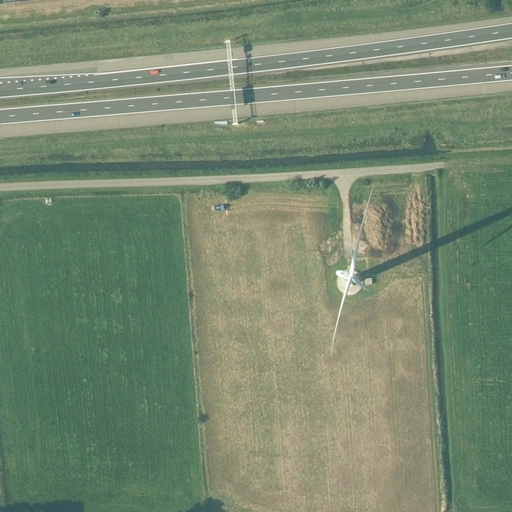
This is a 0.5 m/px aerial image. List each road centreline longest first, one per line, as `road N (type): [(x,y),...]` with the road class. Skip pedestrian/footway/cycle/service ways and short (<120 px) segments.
road 1 (motorway): [(511,29),(0,91)]
road 2 (motorway): [(0,116),(511,71)]
road 3 (track): [(0,188),(441,166)]
